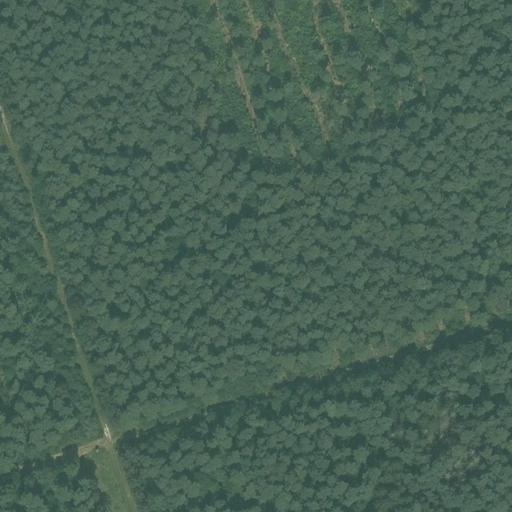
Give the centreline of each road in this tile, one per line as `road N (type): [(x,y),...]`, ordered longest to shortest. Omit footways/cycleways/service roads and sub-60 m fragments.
road 1 (track): [(0,473),(511,321)]
road 2 (track): [(116,511),(0,159)]
